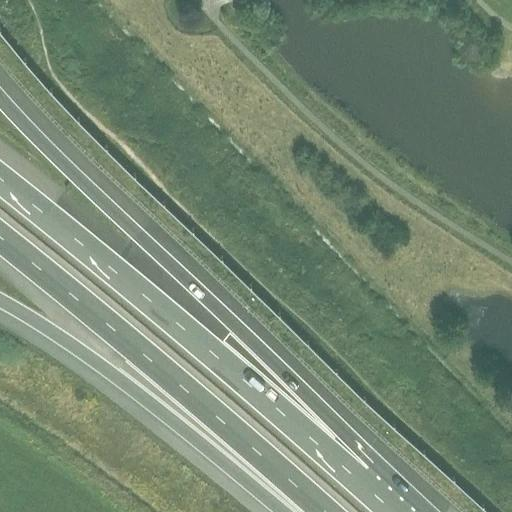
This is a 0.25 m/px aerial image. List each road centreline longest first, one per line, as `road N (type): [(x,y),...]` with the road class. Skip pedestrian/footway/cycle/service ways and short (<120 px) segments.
road 1 (motorway): [(357,480),(167,263),(0,96)]
road 2 (motorway): [(357,480),(0,179)]
road 3 (motorway): [(0,239),(189,390),(323,511)]
road 4 (motorway): [(0,301),(52,331),(292,511)]
